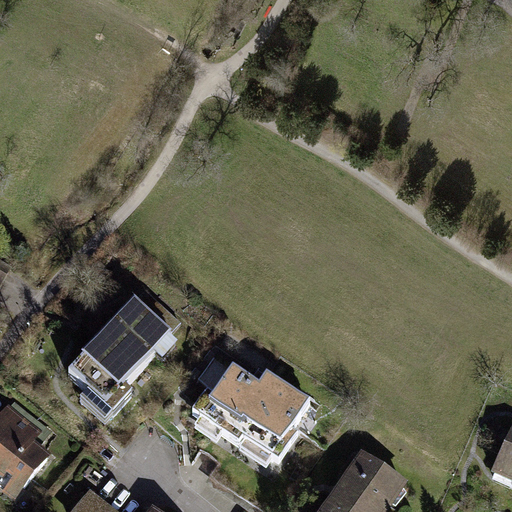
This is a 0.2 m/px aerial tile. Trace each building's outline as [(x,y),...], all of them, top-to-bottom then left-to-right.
[(10,269),(0,264),(0,282),(1,283),(10,269)] [(144,293),(68,377),(113,418),(132,397),(124,390),(181,327),(144,293)] [(301,420),(233,374),(208,412),(276,457),(287,441),(301,420)] [(8,411),(0,421),(0,476),(3,480),(7,475),(23,488),(47,458),(30,444),(37,435),(8,411)] [(511,432),(494,476),(511,482),(511,432)] [(339,497),(328,511),(385,511),(403,486),(364,460),(339,497)] [(109,511),(88,495),(74,511),(109,511)]
